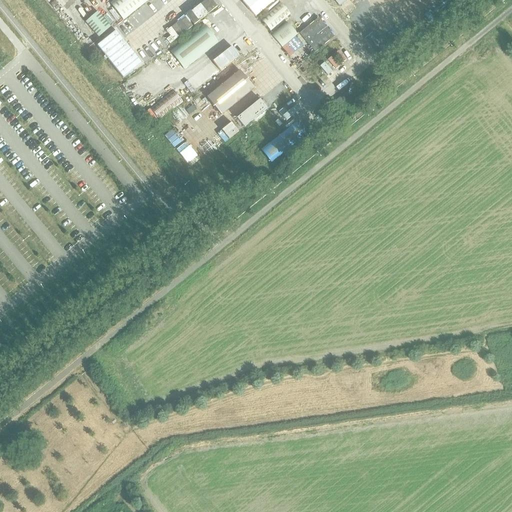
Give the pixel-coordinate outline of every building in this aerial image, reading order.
[(124,21),(149,0),(114,0),(110,3),(124,21)] [(172,43),(197,26),(195,24),(215,10),(208,0),(207,0),(167,28),(173,36),(169,39),(172,43)] [(209,0),(214,8),(218,6),(215,0),(209,0)] [(244,0),(243,1),(255,17),(274,0),(244,0)] [(280,4),(261,20),(270,31),(290,15),(280,4)] [(111,27),(98,12),(85,23),(99,38),(111,27)] [(333,33),(317,16),(299,33),(314,50),(333,33)] [(217,24),(222,30),(229,23),(224,17),(217,24)] [(288,23),(272,36),(282,48),(298,36),(288,23)] [(219,43),(205,25),(171,52),(185,70),(219,43)] [(388,51),(373,33),(366,38),(382,57),(388,51)] [(297,54),(306,45),(298,36),(289,44),(297,54)] [(238,56),(231,47),(213,61),(220,71),(238,56)] [(339,51),(334,56),(341,63),(346,59),(339,51)] [(337,68),(341,65),(333,56),(329,59),(337,68)] [(329,75),(334,71),(327,61),(322,65),(329,75)] [(194,77),(203,85),(211,78),(202,69),(194,77)] [(240,71),(207,97),(221,115),(254,88),(240,71)] [(183,103),(174,91),(150,109),(160,121),(183,103)] [(267,109),(259,100),(236,118),(244,127),(267,109)] [(195,105),(189,108),(191,114),(198,110),(195,105)] [(301,110),(297,105),(282,118),(285,122),(301,110)] [(263,148),(272,160),(306,133),(297,121),(263,148)] [(233,125),(219,136),(226,145),(240,134),(233,125)] [(176,127),(166,136),(183,155),(193,147),(176,127)] [(193,165),(201,159),(198,155),(190,161),(193,165)]
